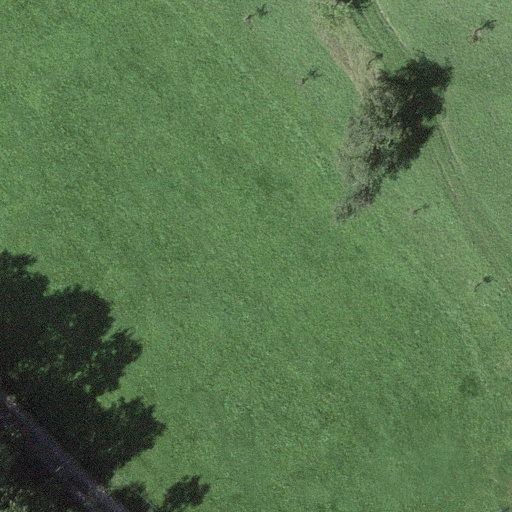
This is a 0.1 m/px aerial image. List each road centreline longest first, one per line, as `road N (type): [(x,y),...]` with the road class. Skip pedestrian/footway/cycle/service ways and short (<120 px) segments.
road 1 (track): [(363,0),(511,265)]
road 2 (track): [(0,413),(103,511)]
